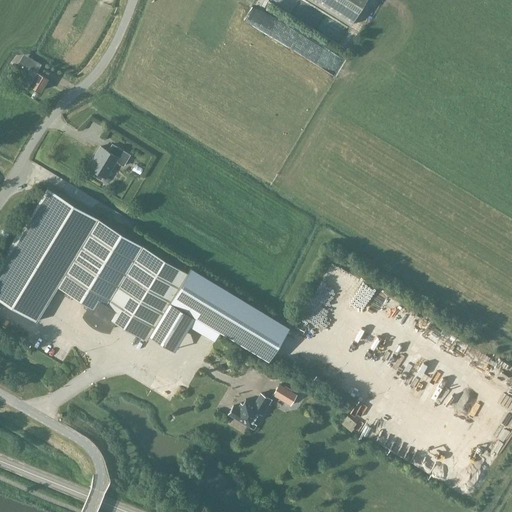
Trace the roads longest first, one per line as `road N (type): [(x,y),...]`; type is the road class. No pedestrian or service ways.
road 1 (unclassified): [(0,203),(58,109),(105,64),(133,0)]
road 2 (tertiary): [(87,511),(101,477),(91,449),(0,392)]
road 3 (primary): [(0,461),(125,511)]
